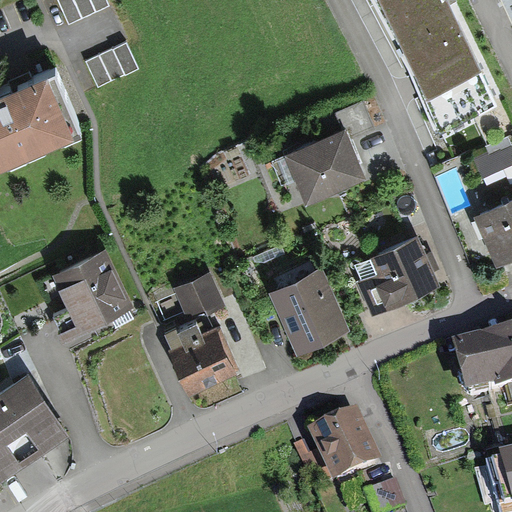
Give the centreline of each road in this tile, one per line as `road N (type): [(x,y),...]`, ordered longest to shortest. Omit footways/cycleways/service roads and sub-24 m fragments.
road 1 (residential): [(37,511),(355,363)]
road 2 (residential): [(337,0),(405,135),(477,313)]
road 3 (residential): [(423,511),(355,363)]
road 4 (residential): [(355,363),(477,313)]
